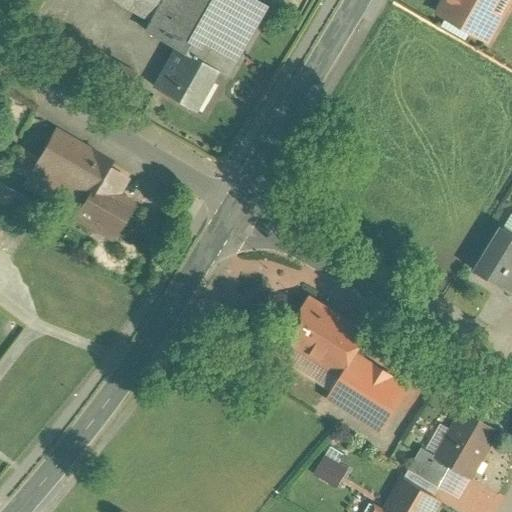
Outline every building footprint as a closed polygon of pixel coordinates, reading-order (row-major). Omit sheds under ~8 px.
[(157,0),(108,0),(145,21),(157,0)] [(272,11),(251,0),(157,0),(145,21),(152,25),(148,32),(180,50),(220,73),(232,80),(272,11)] [(509,0),(448,0),(440,15),(486,42),(509,0)] [(70,35),(58,56),(127,96),(139,75),(70,35)] [(220,73),(180,50),(157,89),(197,112),(220,73)] [(110,240),(132,205),(118,197),(125,186),(104,173),(110,164),(56,130),(23,181),(76,214),(73,218),(110,240)] [(25,199),(0,183),(0,213),(12,221),(25,199)] [(511,214),(504,227),(499,224),(472,268),(511,292),(511,291),(511,214)] [(246,282),(242,274),(229,281),(233,289),(246,282)] [(367,326),(310,290),(281,336),(338,372),(354,348),(367,326)] [(406,382),(354,348),(338,372),(326,390),(378,424),(406,382)] [(472,478),(499,432),(463,412),(453,430),(437,456),(436,458),(452,467),(467,475),(472,478)] [(428,451),(437,456),(453,430),(443,424),(428,451)] [(335,487),(350,459),(328,447),(312,476),(335,487)] [(421,447),(409,469),(441,487),(442,485),(452,467),(436,458),(437,456),(428,451),(421,447)] [(467,475),(452,467),(442,485),(457,493),(467,475)] [(409,469),(402,482),(434,500),(441,487),(409,469)] [(433,511),(439,502),(434,500),(402,482),(385,511),(370,503),(364,511),(433,511)]
